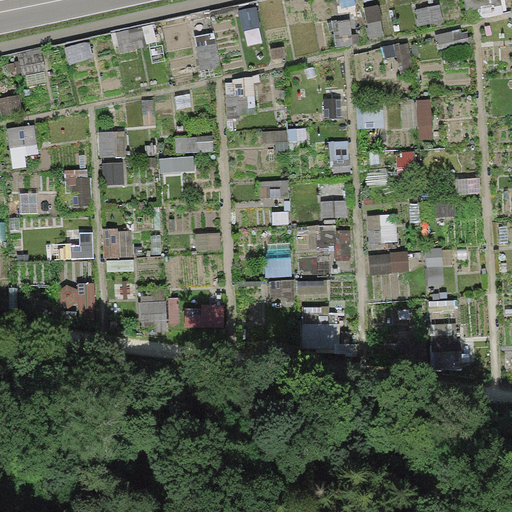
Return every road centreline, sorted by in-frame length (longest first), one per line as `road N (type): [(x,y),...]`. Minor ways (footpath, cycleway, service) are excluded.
road 1 (track): [(0,333),(511,397)]
road 2 (track): [(435,387),(429,511)]
